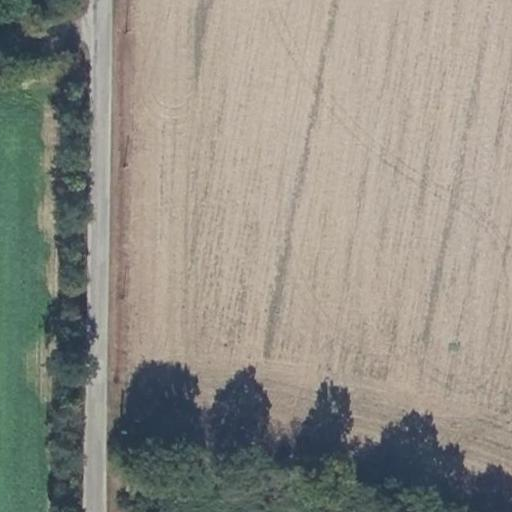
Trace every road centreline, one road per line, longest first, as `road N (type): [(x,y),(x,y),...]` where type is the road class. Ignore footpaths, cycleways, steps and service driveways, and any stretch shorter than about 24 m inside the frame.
road 1 (unclassified): [(90,511),(98,0)]
road 2 (track): [(90,485),(277,494),(349,511)]
